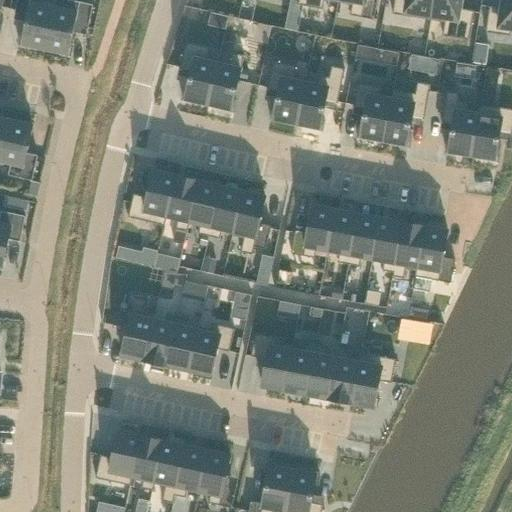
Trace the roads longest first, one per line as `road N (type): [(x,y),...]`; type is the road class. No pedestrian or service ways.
road 1 (residential): [(134,113),(459,179)]
road 2 (residential): [(37,304),(81,81),(0,63)]
road 3 (residential): [(79,368),(341,424)]
road 4 (residential): [(134,113),(119,135),(106,190),(79,368)]
road 5 (residential): [(24,511),(37,304)]
road 6 (residential): [(79,368),(71,511)]
